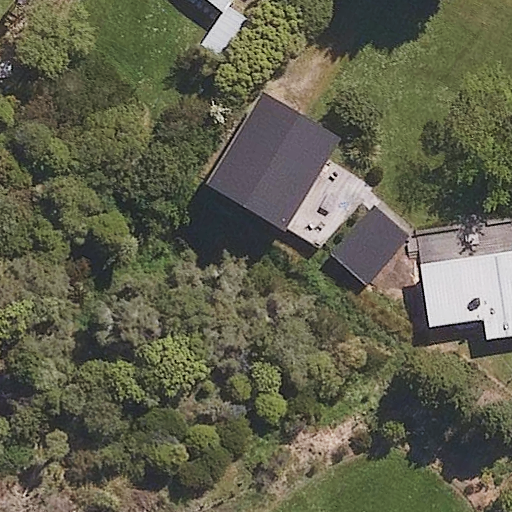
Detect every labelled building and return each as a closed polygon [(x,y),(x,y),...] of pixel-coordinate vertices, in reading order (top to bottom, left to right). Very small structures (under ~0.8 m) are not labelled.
[(236,0),(213,0),(228,11),(236,0)] [(254,26),(231,9),(205,46),(228,62),(254,26)] [(289,228),(330,160),(343,139),(270,93),(215,183),(289,228)] [(380,206),(336,253),(372,286),(416,239),(380,206)] [(511,336),(511,253),(426,265),(434,326),(489,319),(491,339),(511,336)]
